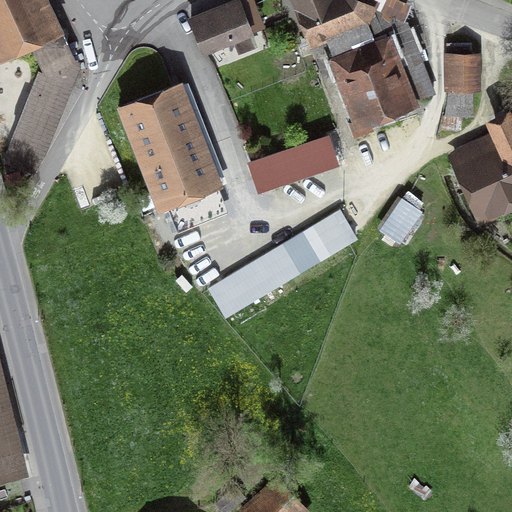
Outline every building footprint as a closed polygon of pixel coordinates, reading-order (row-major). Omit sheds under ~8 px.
[(46,0),(0,0),(0,55),(34,43),(45,73),(7,162),(34,170),(80,68),(46,0)] [(238,0),(223,0),(185,16),(201,53),(252,32),(238,0)] [(335,51),(329,54),(355,128),(392,115),(403,143),(427,133),(417,106),(424,103),(421,95),(436,90),(404,16),(412,0),(411,0),(290,0),(306,39),(329,31),(335,51)] [(486,57),(449,57),(450,97),(487,97),(486,57)] [(182,77),(118,102),(158,204),(222,179),(182,77)] [(511,131),(452,155),(483,231),(511,219),(511,131)] [(334,138),(258,166),(269,197),(345,169),(334,138)] [(248,172),(222,182),(241,230),(266,219),(248,172)] [(355,228),(340,204),(211,281),(225,306),(355,228)] [(0,403),(0,477),(17,473),(0,403)] [(302,511),(277,484),(246,511),(302,511)]
